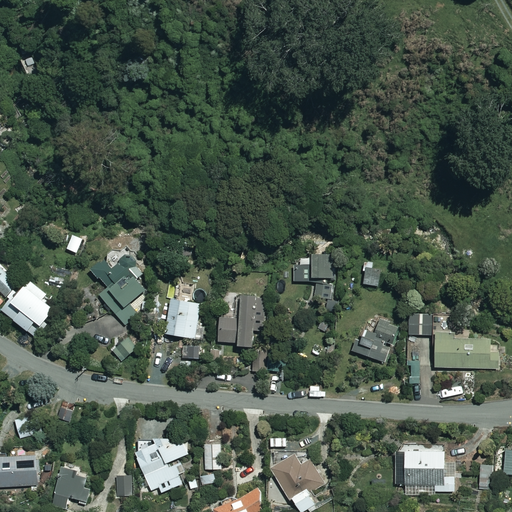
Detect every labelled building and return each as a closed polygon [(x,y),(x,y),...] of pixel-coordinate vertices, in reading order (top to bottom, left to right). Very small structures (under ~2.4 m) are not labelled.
[(80,238),(70,235),(66,247),(76,250),(80,238)] [(312,274),(330,274),(330,249),(309,249),(308,262),(292,262),(292,280),(312,280),(312,274)] [(126,268),(134,277),(141,271),(125,251),(109,265),(101,256),(89,267),(106,286),(125,269),(126,268)] [(0,290),(4,294),(15,281),(6,273),(7,271),(0,264),(0,290)] [(379,268),(363,266),(361,282),(377,284),(379,268)] [(134,277),(126,268),(125,269),(106,286),(98,293),(125,325),(138,314),(131,306),(126,310),(122,305),(143,287),(134,277)] [(15,281),(4,294),(7,297),(0,305),(0,307),(35,338),(43,328),(37,324),(52,307),(41,297),(45,292),(26,275),(18,284),(15,281)] [(254,293),(238,292),(236,316),(218,315),(216,341),(250,343),(254,293)] [(200,302),(170,296),(163,331),(201,339),(204,327),(196,325),(200,302)] [(432,312),(407,312),(407,333),(432,334),(432,312)] [(397,325),(378,318),(373,330),(363,326),(357,340),(355,339),(351,349),(383,361),(397,325)] [(137,344),(127,333),(112,347),(122,358),(137,344)] [(498,351),(488,350),(488,336),(434,334),(433,366),(497,368),(498,351)] [(165,461),(187,452),(180,435),(170,439),(168,434),(133,449),(150,490),(159,487),(161,492),(182,484),(178,473),(184,471),(180,461),(167,466),(165,461)] [(285,436),(269,437),(269,446),(285,445),(285,436)] [(222,442),(205,442),(205,468),(221,469),(222,442)] [(442,445),(394,446),(395,484),(404,483),(405,495),(433,494),(433,491),(454,491),(454,460),(443,461),(442,445)] [(299,463),(292,452),(269,466),(297,511),(300,511),(318,502),(312,492),(324,484),(308,458),(299,463)] [(0,486),(37,484),(35,453),(0,454),(0,486)] [(490,464),(480,464),(479,489),(489,489),(490,464)] [(85,470),(58,465),(51,506),(68,509),(70,498),(87,500),(89,486),(83,485),(85,470)] [(131,474),(116,476),(118,497),(133,495),(131,474)] [(266,511),(256,488),(211,507),(213,511),(266,511)]
